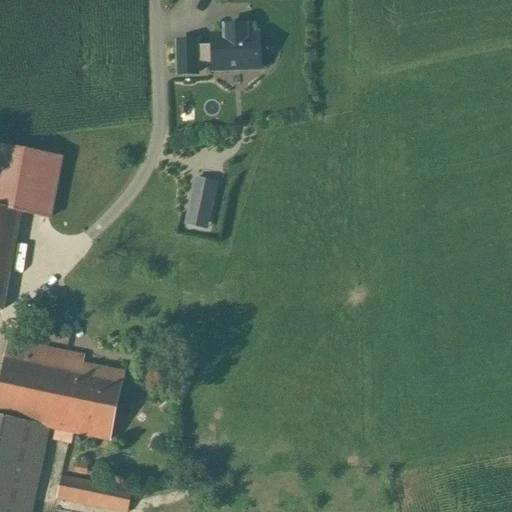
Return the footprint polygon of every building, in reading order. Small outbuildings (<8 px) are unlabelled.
[(211,46),(213,63),(226,62),(227,71),(244,70),(244,62),(258,61),(257,35),(245,36),(245,29),(245,27),(242,27),(224,27),(224,29),(224,36),(211,37),(211,46)] [(197,63),(196,47),(195,43),(176,43),(177,74),(196,74),(197,63)] [(196,47),(197,63),(213,63),(211,46),(196,47)] [(61,161),(0,147),(0,310),(1,311),(20,213),(50,219),(61,161)] [(84,364),(86,365),(87,355),(7,341),(0,377),(0,511),(29,511),(46,427),(56,429),(53,440),(68,443),(71,432),(84,364)] [(84,364),(71,432),(109,440),(123,372),(86,365),(84,364)] [(87,464),(76,462),(74,471),(86,472),(87,464)] [(127,511),(132,493),(61,477),(56,499),(123,511),(127,511)]
